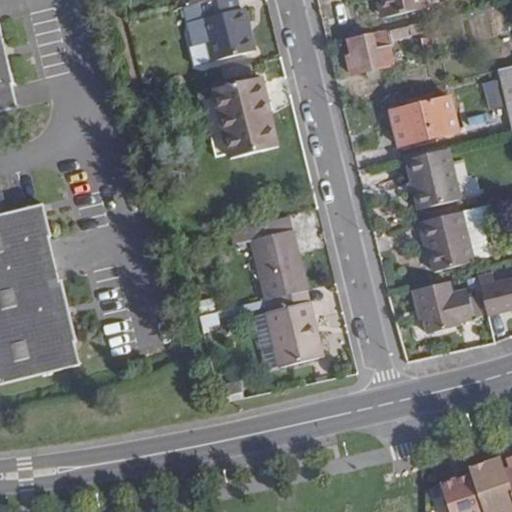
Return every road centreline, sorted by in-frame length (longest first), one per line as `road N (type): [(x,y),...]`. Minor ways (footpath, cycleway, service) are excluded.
road 1 (residential): [(386,403),(284,0)]
road 2 (primary): [(0,477),(236,438),(386,403)]
road 3 (primary): [(386,403),(511,371)]
